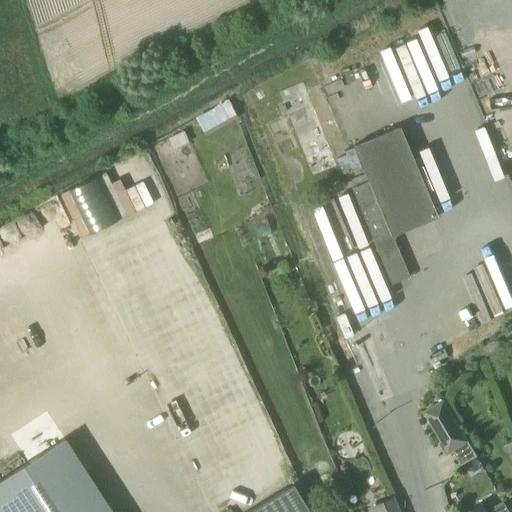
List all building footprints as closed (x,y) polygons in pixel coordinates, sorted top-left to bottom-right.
[(368,181),(352,187),(371,234),(391,285),(409,277),(392,236),(438,217),(399,127),(353,146),(368,181)] [(151,196),(163,191),(145,151),(109,167),(117,185),(141,174),(151,196)] [(390,299),(376,261),(363,265),(359,255),(336,263),(354,312),(390,299)] [(478,455),(444,398),(423,410),(442,441),(446,438),(462,464),(478,455)] [(0,511),(111,511),(64,438),(0,479),(0,511)] [(309,511),(293,484),(247,511),(309,511)] [(373,507),(375,511),(398,511),(392,498),(373,507)] [(509,511),(504,501),(485,511),(509,511)]
